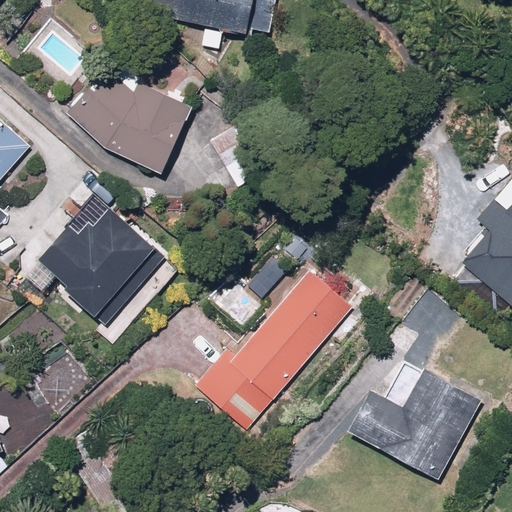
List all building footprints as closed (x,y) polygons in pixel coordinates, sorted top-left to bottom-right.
[(266,0),(145,0),(143,10),(201,21),(197,41),(228,47),(232,26),(260,32),(266,0)] [(108,69),(99,82),(75,109),(115,144),(176,167),(209,102),(158,77),(142,100),(108,69)] [(0,187),(36,146),(0,115),(0,229),(14,214),(0,201),(0,187)] [(243,119),(212,138),(240,183),(271,164),(243,119)] [(511,182),(484,213),(459,191),(429,224),(462,253),(455,260),(511,310),(511,182)] [(167,244),(115,206),(101,224),(96,220),(87,233),(73,223),(34,277),(51,290),(63,274),(73,281),(70,285),(108,312),(96,328),(122,347),(183,264),(163,249),(167,244)] [(359,302),(317,264),(310,258),(201,379),(228,404),(240,391),(261,411),(359,302)] [(413,353),(394,387),(380,378),(355,421),(443,471),(490,391),(433,358),(430,363),(413,353)] [(114,421),(80,442),(95,466),(84,473),(105,505),(118,497),(127,511),(136,511),(161,497),(114,421)]
